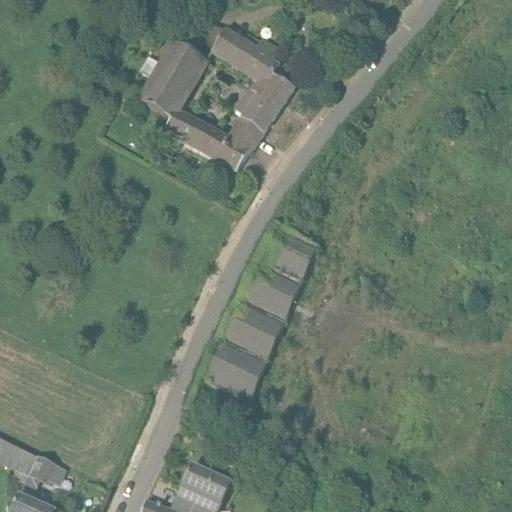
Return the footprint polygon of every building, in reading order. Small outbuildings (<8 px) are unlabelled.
[(224,35),(213,53),(211,55),(259,85),(266,90),(264,93),(284,107),(294,94),(286,89),(293,79),(271,67),(278,55),(260,45),(255,54),(224,35)] [(177,115),(177,116),(206,67),(172,47),(160,68),(152,80),(137,106),(170,124),(171,124),(177,115)] [(152,80),(160,68),(148,61),(141,74),(152,80)] [(262,139),(284,107),(264,93),(266,90),(259,85),(251,94),(250,93),(234,115),(242,120),(240,124),(262,139)] [(123,98),(118,105),(125,110),(130,103),(123,98)] [(171,124),(170,124),(164,133),(216,165),(237,176),(251,156),(177,116),(177,115),(171,124)] [(213,353),(198,386),(249,408),(318,251),(274,231),(213,353)] [(0,466),(28,480),(37,461),(0,444),(0,466)] [(24,488),(18,500),(12,511),(44,511),(31,506),(41,482),(46,484),(53,468),(37,461),(28,480),(25,488),(24,488)] [(191,471),(172,511),(219,511),(230,488),(191,471)]
